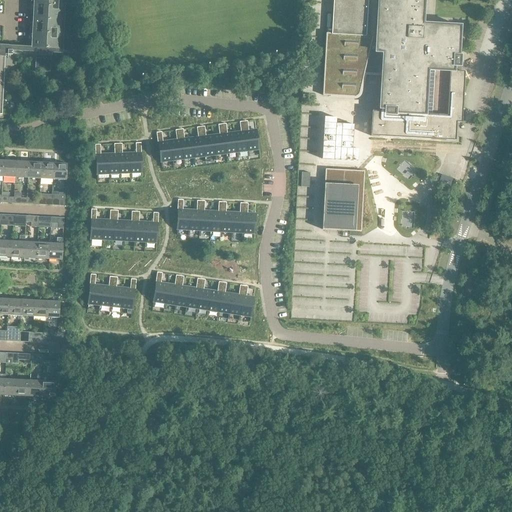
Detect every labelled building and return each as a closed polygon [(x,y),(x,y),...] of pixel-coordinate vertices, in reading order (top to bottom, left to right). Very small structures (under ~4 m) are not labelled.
[(334,0),(332,36),(377,38),(376,53),(384,54),(383,74),(381,112),(375,112),(374,138),(459,142),(460,124),(463,124),(466,73),(455,72),(455,67),(461,67),(461,57),(459,57),(461,27),(423,25),(424,0),(334,0)] [(34,11),(34,18),(60,19),(60,13),(62,13),(62,5),(61,5),(38,4),(35,4),(35,5),(37,5),(37,11),(34,11)] [(60,19),(34,18),(34,27),(36,27),(36,33),(33,33),(33,34),(36,34),(59,35),(61,35),(61,28),(60,28),(60,21),(61,21),(61,20),(60,19)] [(59,35),(36,34),(36,40),(33,39),(32,48),(60,50),(60,42),(59,42),(59,35)] [(0,64),(2,64),(3,57),(6,58),(6,55),(8,55),(13,56),(13,51),(9,51),(9,46),(0,45),(0,64)] [(36,58),(35,72),(51,73),(51,56),(51,53),(40,52),(40,55),(40,56),(46,56),(46,59),(36,58)] [(62,56),(62,63),(86,64),(85,57),(62,56)] [(321,159),(358,161),(358,149),(352,148),(354,124),(336,123),(336,118),(324,117),(321,159)] [(258,149),(256,130),(245,132),(249,156),(248,150),(258,149)] [(249,156),(245,132),(235,133),(238,158),(239,158),(238,152),(247,151),(248,157),(249,156)] [(238,158),(235,133),(224,134),(227,159),(228,159),(227,153),(236,152),(237,158),(238,158)] [(227,159),(224,134),(213,136),(216,161),(217,160),(216,155),(226,153),(226,159),(227,159)] [(216,161),(213,136),(202,137),(206,162),(206,156),(215,155),(216,161)] [(206,162),(202,137),(192,138),(195,163),(196,163),(195,157),(204,156),(205,162),(206,162)] [(195,163),(192,138),(181,140),(184,165),(185,165),(184,159),(194,157),(194,163),(195,163)] [(184,165),(181,140),(170,141),(174,166),(173,160),(183,159),(184,165)] [(174,166),(170,141),(158,143),(162,168),(163,167),(162,161),(172,160),(173,166),(174,166)] [(141,172),(140,153),(130,154),(131,179),(131,173),(141,172)] [(109,180),(108,154),(96,155),(97,180),(98,180),(98,174),(108,174),(108,180),(109,180)] [(120,179),(119,154),(108,154),(109,180),(110,180),(110,174),(119,173),(119,179),(120,179)] [(131,179),(130,154),(119,154),(120,179),(121,179),(120,173),(130,173),(130,179),(131,179)] [(17,162),(5,162),(4,178),(17,178),(17,162)] [(17,162),(17,178),(29,179),(30,163),(17,162)] [(43,164),(30,163),(29,179),(42,180),(43,164)] [(55,164),(43,164),(42,180),(54,180),(55,164)] [(68,165),(55,164),(54,180),(67,181),(68,165)] [(365,171),(326,169),(322,229),(362,231),(365,171)] [(301,173),(301,187),(309,188),(310,174),(301,173)] [(9,193),(3,193),(3,203),(15,204),(16,193),(14,193),(14,198),(9,198),(9,193)] [(16,193),(15,204),(28,205),(28,194),(27,194),(27,198),(21,198),(21,194),(16,193)] [(34,194),(28,194),(28,205),(40,205),(41,195),(39,195),(39,199),(34,199),(34,194)] [(59,196),(53,195),(53,206),(55,206),(65,207),(65,194),(59,194),(59,196)] [(53,195),(41,195),(40,205),(53,206),(53,195)] [(190,211),(178,210),(177,235),(178,235),(178,229),(188,230),(188,236),(189,236),(190,211)] [(201,211),(190,211),(189,236),(190,230),(199,230),(199,236),(200,236),(201,211)] [(212,212),(201,211),(200,236),(201,230),(210,231),(210,237),(211,237),(212,212)] [(223,212),(212,212),(211,237),(211,231),(221,231),(220,237),(221,237),(223,212)] [(233,213),(223,212),(221,237),(222,237),(222,231),(232,232),(231,238),(232,238),(233,213)] [(244,213),(233,213),(232,238),(233,238),(233,232),(242,233),(242,239),(243,239),(244,213)] [(255,214),(244,213),(243,239),(244,233),(254,233),(255,214)] [(14,216),(2,215),(1,226),(13,227),(13,222),(14,222),(14,216)] [(27,217),(14,216),(14,222),(19,222),(19,227),(26,227),(26,223),(27,223),(27,217)] [(27,217),(27,223),(32,223),(31,228),(38,228),(39,223),(40,217),(27,217)] [(52,218),(52,224),(57,224),(57,229),(63,229),(64,219),(52,218)] [(101,245),(102,245),(103,220),(91,219),(90,244),(91,245),(92,239),(102,239),(101,245)] [(102,245),(103,245),(103,239),(112,240),(112,246),(113,246),(114,221),(103,220),(102,245)] [(124,246),(125,221),(114,221),(113,246),(114,240),(123,240),(123,246),(124,246)] [(136,222),(125,221),(124,246),(125,240),(134,241),(134,247),(136,222)] [(147,223),(136,222),(134,247),(135,247),(135,241),(145,242),(144,248),(145,248),(147,223)] [(157,223),(147,223),(145,248),(146,248),(146,242),(156,242),(157,223)] [(19,243),(13,242),(12,258),(25,259),(25,243),(26,236),(20,236),(19,243)] [(57,245),(51,244),(50,260),(62,261),(64,238),(57,238),(57,245)] [(0,242),(0,250),(0,257),(12,258),(13,242),(0,242)] [(25,243),(25,259),(37,260),(38,244),(25,243)] [(51,244),(38,244),(37,260),(50,260),(51,244)] [(167,284),(156,283),(153,301),(164,303),(167,284)] [(178,286),(167,284),(164,303),(175,305),(178,286)] [(101,286),(90,285),(88,304),(99,305),(101,286)] [(112,287),(101,286),(99,305),(110,306),(112,287)] [(189,288),(178,286),(175,305),(186,307),(189,288)] [(123,288),(112,287),(110,306),(121,307),(123,288)] [(134,290),(123,288),(121,307),(132,309),(134,290)] [(199,289),(189,288),(186,307),(197,308),(199,289)] [(210,291),(199,289),(197,308),(207,310),(210,291)] [(221,293),(210,291),(207,310),(218,312),(221,293)] [(232,294),(221,293),(218,312),(229,313),(232,294)] [(243,296),(232,294),(229,313),(240,315),(243,296)] [(254,298),(243,296),(240,315),(251,317),(254,298)] [(0,299),(0,315),(9,316),(10,300),(0,299)] [(22,300),(10,300),(9,316),(22,317),(22,300)] [(22,300),(22,317),(34,318),(35,301),(22,300)] [(35,301),(34,318),(47,318),(48,302),(35,301)] [(48,302),(47,318),(59,319),(60,303),(48,302)] [(7,332),(0,331),(0,341),(7,342),(8,327),(7,327),(7,332)] [(20,328),(8,327),(7,342),(20,342),(21,332),(20,332),(20,328)] [(57,334),(46,334),(45,344),(58,344),(59,330),(58,330),(57,334)] [(33,333),(21,332),(20,342),(33,343),(33,333)] [(46,334),(33,333),(33,343),(45,344),(46,334)] [(20,355),(7,354),(6,364),(17,364),(18,365),(19,361),(20,355)] [(32,355),(20,355),(19,361),(31,361),(31,365),(32,355)] [(45,356),(32,355),(31,365),(44,366),(44,362),(45,362),(45,356)] [(58,357),(45,356),(45,362),(56,362),(55,371),(57,371),(57,370),(62,370),(62,369),(63,369),(63,357),(58,357)] [(37,381),(31,381),(30,398),(43,398),(44,382),(44,375),(38,375),(37,381)] [(50,382),(44,382),(43,398),(55,399),(56,391),(56,383),(54,382),(54,379),(50,379),(50,382)] [(18,380),(5,380),(4,396),(17,397),(18,380)] [(31,381),(18,380),(17,397),(30,398),(31,381)]
